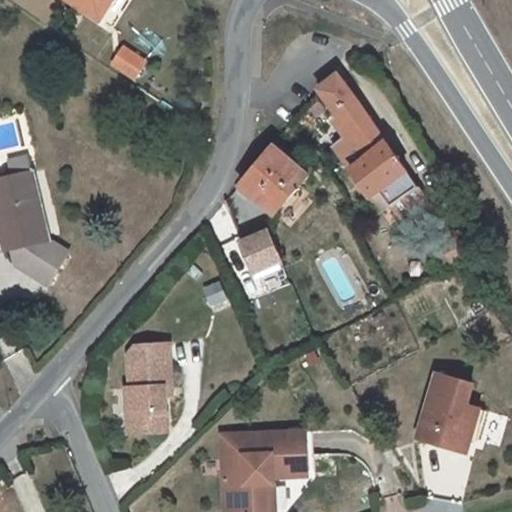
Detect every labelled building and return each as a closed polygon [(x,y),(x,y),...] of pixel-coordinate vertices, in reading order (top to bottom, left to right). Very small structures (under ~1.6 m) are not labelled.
[(74,0),(103,19),(114,0),(74,0)] [(128,51),(118,66),(137,79),(147,63),(128,51)] [(339,76),(340,77),(356,67),(359,63),(356,59),(347,64),(349,68),(338,75),(339,76)] [(347,139),(336,148),(344,159),(346,161),(348,164),(350,167),(352,170),(386,143),(344,83),(340,77),(339,76),(321,90),(342,118),(354,133),(347,139)] [(323,111),(312,100),(306,108),(315,118),(323,111)] [(336,123),(347,139),(354,133),(342,118),(336,123)] [(352,170),(362,183),(371,195),(384,214),(419,189),(386,143),(352,170)] [(255,198),(277,216),(309,177),(288,159),(274,147),(242,186),(255,198)] [(296,149),(288,159),(309,177),(318,166),(296,149)] [(13,176),(0,178),(0,231),(5,252),(14,250),(17,265),(50,285),(71,254),(52,242),(49,229),(37,231),(35,219),(46,217),(35,171),(30,157),(10,162),(13,176)] [(352,170),(348,173),(357,187),(362,183),(352,170)] [(366,199),(371,195),(362,183),(357,187),(366,199)] [(251,203),(255,198),(242,186),(237,191),(251,203)] [(37,231),(49,229),(46,217),(35,219),(37,231)] [(328,240),(337,234),(330,223),(321,230),(328,240)] [(293,240),(284,225),(270,233),(277,248),(293,240)] [(243,230),(238,233),(244,244),(249,242),(243,230)] [(438,243),(451,264),(455,270),(458,268),(469,262),(472,260),(455,231),(437,241),(438,243)] [(277,248),(270,233),(249,242),(244,244),(256,274),(283,261),(277,248)] [(277,248),(283,261),(285,265),(299,257),(297,254),(300,252),(293,240),(277,248)] [(445,268),(451,264),(438,243),(432,247),(445,268)] [(286,268),(285,265),(283,261),(256,274),(261,286),(275,280),(272,274),(286,268)] [(164,415),(164,398),(163,388),(170,388),(167,344),(136,346),(126,353),(128,387),(123,387),(127,433),(153,431),(153,416),(164,415)] [(472,385),(438,375),(420,439),(466,453),(479,411),(466,406),(472,385)] [(153,416),(153,431),(165,431),(164,415),(153,416)] [(273,479),(306,478),(305,459),(304,434),(223,436),(224,511),(265,511),(266,486),(273,486),(273,479)] [(266,486),(265,511),(273,511),(273,486),(266,486)]
